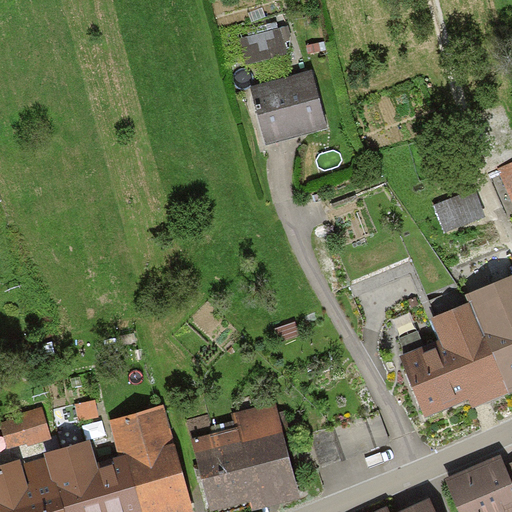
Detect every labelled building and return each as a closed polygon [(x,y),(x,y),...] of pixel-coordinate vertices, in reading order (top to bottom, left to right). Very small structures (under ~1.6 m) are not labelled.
[(281,28),(238,39),(245,64),(287,53),(281,28)] [(311,72),(251,89),(266,145),(327,128),(311,72)] [(511,164),(498,170),(511,203),(511,164)] [(434,208),(445,236),(485,219),(475,192),(434,208)] [(467,296),(471,306),(508,396),(511,394),(511,252),(488,262),(496,284),(467,296)] [(440,343),(401,359),(426,420),(468,403),(471,411),(508,396),(471,306),(432,322),(440,343)] [(97,401),(76,405),(79,421),(100,416),(97,401)] [(109,421),(119,459),(126,457),(140,511),(192,511),(164,406),(109,421)] [(239,434),(193,445),(210,511),(248,502),(249,509),(297,497),(275,408),(235,418),(239,434)] [(21,420),(3,425),(9,446),(27,441),(28,445),(51,439),(43,409),(20,415),(21,420)] [(389,441),(378,412),(309,438),(320,468),(389,441)] [(43,456),(44,459),(52,489),(56,488),(63,511),(140,511),(126,457),(119,459),(97,465),(90,442),(43,456)] [(511,452),(501,457),(511,482),(511,452)] [(511,511),(511,482),(501,457),(446,481),(458,511),(511,511)] [(52,489),(44,459),(21,466),(20,462),(0,467),(0,511),(63,511),(56,488),(52,489)] [(433,511),(429,502),(407,511),(433,511)]
